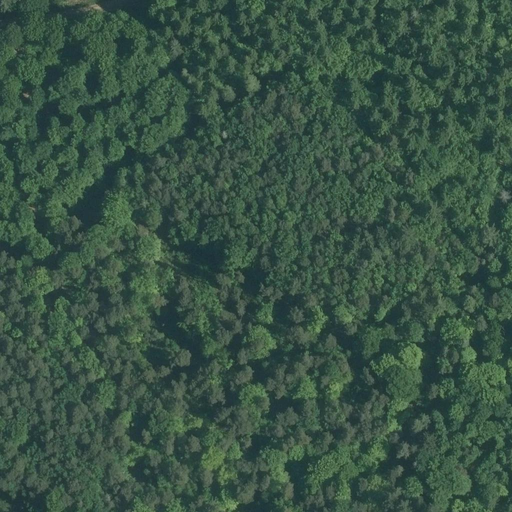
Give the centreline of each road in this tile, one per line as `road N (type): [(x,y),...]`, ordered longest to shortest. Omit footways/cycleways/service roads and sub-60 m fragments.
road 1 (track): [(154,511),(78,335),(0,248)]
road 2 (unknown): [(157,0),(0,34)]
